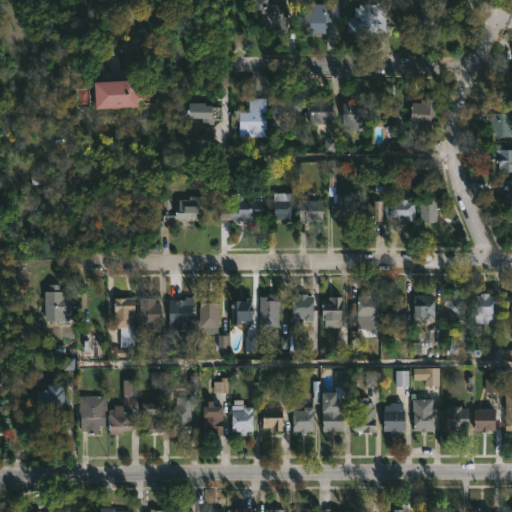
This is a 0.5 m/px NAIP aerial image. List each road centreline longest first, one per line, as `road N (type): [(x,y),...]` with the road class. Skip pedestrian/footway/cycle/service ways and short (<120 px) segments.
road 1 (tertiary): [(511,470),(0,477)]
road 2 (residential): [(511,260),(74,262)]
road 3 (residential): [(503,13),(474,66),(457,128),(462,194),(491,260)]
road 4 (residential): [(234,64),(474,66)]
